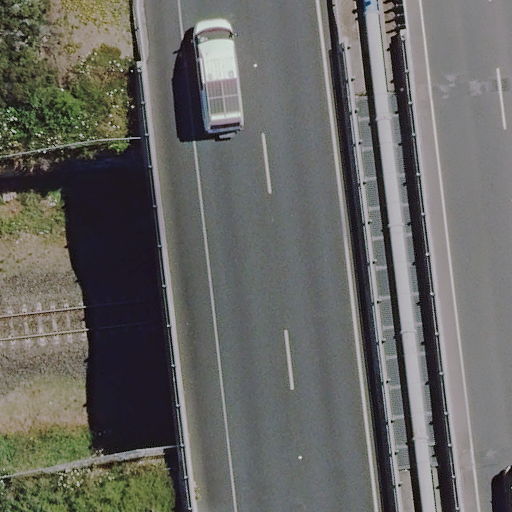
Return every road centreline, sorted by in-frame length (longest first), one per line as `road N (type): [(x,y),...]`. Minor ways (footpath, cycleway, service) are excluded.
road 1 (primary): [(303,511),(240,0)]
road 2 (primary): [(484,0),(511,243)]
